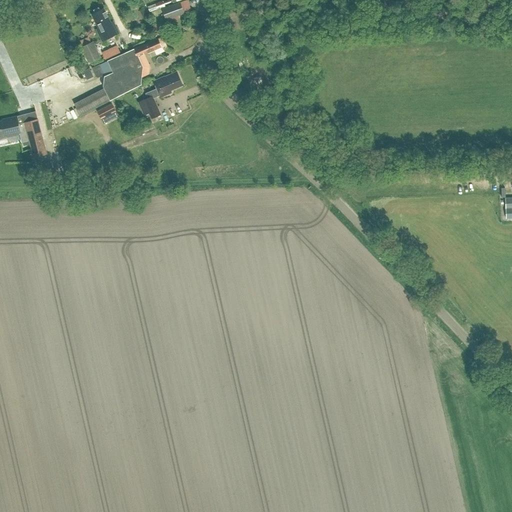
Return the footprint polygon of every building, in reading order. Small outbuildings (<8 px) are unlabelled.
[(150,12),(165,6),(165,5),(172,2),(170,0),(169,0),(164,2),(163,1),(148,6),(150,12)] [(162,10),(163,11),(161,12),(163,20),(166,19),(166,20),(184,13),(180,3),(162,10)] [(119,33),(113,22),(110,23),(103,9),(91,15),(99,29),(96,30),(102,42),(119,33)] [(158,39),(135,50),(134,49),(108,61),(113,72),(104,77),(103,87),(104,89),(74,104),(81,116),(142,84),(143,67),(138,55),(143,53),(144,55),(162,46),(158,39)] [(81,47),(88,62),(88,63),(101,57),(93,41),(81,47)] [(118,47),(103,54),(105,59),(120,52),(118,47)] [(92,77),(89,69),(83,72),(87,79),(92,77)] [(177,72),(165,77),(165,76),(153,81),(157,89),(146,94),(148,98),(143,100),(152,119),(161,115),(154,98),(160,95),(161,98),(172,93),(171,91),(183,85),(177,72)] [(112,103),(101,109),(105,117),(116,111),(112,103)] [(41,132),(38,119),(34,120),(24,123),(19,124),(17,117),(9,119),(10,120),(0,122),(0,137),(8,135),(8,138),(20,135),(22,143),(29,141),(33,158),(47,155),(41,132)] [(44,167),(29,168),(29,176),(44,176),(44,167)]
